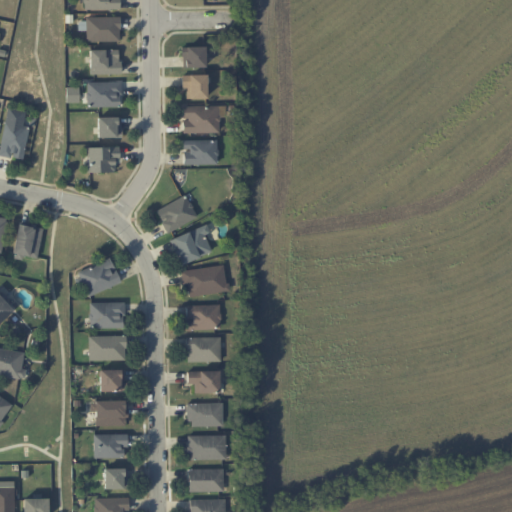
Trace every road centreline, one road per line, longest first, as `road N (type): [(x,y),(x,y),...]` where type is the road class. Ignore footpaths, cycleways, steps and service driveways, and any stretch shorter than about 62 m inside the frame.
road 1 (residential): [(0,192),(84,213),(122,241),(132,260),(144,306),(148,511)]
road 2 (residential): [(147,0),(149,166),(106,226)]
